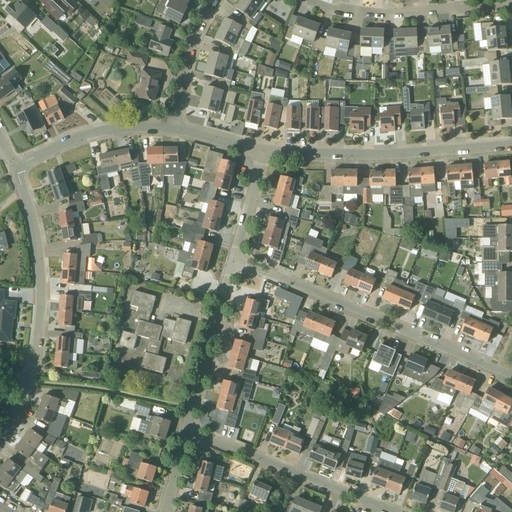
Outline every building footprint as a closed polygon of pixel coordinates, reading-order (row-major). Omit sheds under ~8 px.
[(78,6),(71,0),(62,0),(62,1),(61,0),(40,0),(40,1),(47,8),(45,10),(55,18),(59,14),(62,16),(66,11),(70,15),(78,6)] [(180,25),(188,9),(186,8),(190,2),(186,0),(162,0),(160,5),(169,9),(165,17),(180,25)] [(245,15),(241,21),(252,27),(254,28),(263,15),(257,11),(258,11),(242,0),(236,9),(245,15)] [(242,0),(258,11),(264,2),(268,5),(271,0),(242,0)] [(24,6),(19,2),(14,8),(11,5),(6,11),(9,14),(10,15),(5,21),(20,34),(26,29),(23,26),(27,20),(31,23),(36,17),(28,10),(28,9),(24,5),(24,6)] [(51,33),(57,27),(47,17),(40,24),(51,33)] [(303,40),(309,22),(299,18),(295,29),(289,26),(285,38),(291,41),(293,36),(303,40)] [(238,26),(225,19),(220,29),(244,41),(249,32),(252,27),(241,21),(238,26)] [(318,51),(322,39),(316,37),(320,26),(309,22),(303,40),(313,44),(312,49),(318,51)] [(482,41),(487,41),(506,39),(505,28),(494,29),(493,23),(481,24),(481,30),(482,41)] [(168,40),(172,31),(159,26),(156,36),(155,35),(149,50),(168,57),(173,42),(168,40)] [(0,40),(8,37),(6,34),(8,32),(8,31),(9,30),(6,27),(0,31),(0,40)] [(451,38),(450,27),(439,28),(441,47),(441,56),(453,55),(453,51),(458,50),(457,38),(451,38)] [(424,54),(430,53),(430,48),(441,47),(439,28),(427,29),(429,41),(423,41),(424,54)] [(223,50),(235,54),(238,55),(244,41),(220,29),(215,40),(225,45),(223,50)] [(336,50),(340,32),(329,30),(327,40),(322,39),(318,51),(324,53),(325,48),(336,50)] [(372,49),(373,30),(361,30),(361,47),(355,46),(353,58),(360,59),(360,49),(372,49)] [(389,55),(389,42),(383,42),(384,31),(373,30),(372,49),(383,49),(383,55),(389,55)] [(417,41),(416,30),(405,31),(406,49),(417,49),(417,54),(424,54),(423,41),(417,41)] [(406,49),(405,31),(394,31),(394,42),(389,42),(389,55),(395,55),(395,50),(406,49)] [(353,58),(355,46),(349,45),(351,34),(340,32),(336,50),(347,53),(347,58),(353,58)] [(281,43),(272,39),(269,48),(278,52),(281,43)] [(484,59),(497,57),(496,51),(507,50),(506,39),(487,41),(488,52),(483,52),(484,59)] [(37,51),(33,47),(28,53),(31,56),(37,51)] [(235,54),(223,50),(221,56),(210,53),(207,64),(226,69),(229,58),(233,60),(235,54)] [(145,66),(147,57),(129,53),(127,62),(145,66)] [(508,62),(497,63),(497,57),(484,59),(478,59),(468,60),(468,67),(490,65),(491,75),(509,73),(508,62)] [(230,88),(231,82),(223,79),(226,69),(207,64),(205,75),(219,79),(218,85),(230,88)] [(259,65),(257,74),(271,77),(273,69),(259,65)] [(66,85),(71,79),(59,69),(54,75),(66,85)] [(0,101),(14,91),(15,91),(12,87),(21,79),(14,70),(0,80),(0,101)] [(157,94),(161,74),(143,71),(141,78),(143,78),(139,99),(154,102),(156,94),(157,94)] [(509,73),(491,75),(492,86),(481,87),(477,88),(477,94),(485,93),(498,92),(497,86),(510,85),(509,73)] [(83,82),(80,90),(86,96),(91,90),(90,86),(83,82)] [(228,94),(230,88),(218,85),(216,90),(205,87),(202,98),(221,103),(223,92),(228,94)] [(71,107),(77,100),(63,88),(57,95),(71,107)] [(269,104),(271,91),(265,89),(264,95),(252,93),(245,124),(258,126),(261,116),(266,117),(269,104)] [(498,98),(498,92),(485,93),(486,99),(491,99),(492,110),(511,108),(510,97),(498,98)] [(81,101),(86,96),(82,93),(77,98),(81,101)] [(228,105),(221,103),(202,98),(199,109),(210,112),(208,118),(221,121),(222,116),(225,116),(228,105)] [(52,109),(47,100),(39,104),(43,113),(49,126),(64,119),(58,106),(52,109)] [(307,108),(307,102),(300,101),(300,107),(287,107),(287,108),(287,121),(287,130),(300,131),(300,120),(306,121),(307,108)] [(441,129),(455,128),(454,120),(461,120),(459,102),(446,103),(447,109),(440,109),(441,129)] [(287,121),(287,108),(282,107),(269,104),(266,117),(264,127),(277,130),(279,120),(287,121)] [(411,131),(425,130),(424,123),(431,122),(429,104),(416,105),(417,111),(410,112),(411,131)] [(47,131),(36,108),(17,117),(21,125),(23,131),(26,130),(28,135),(40,130),(42,133),(47,131)] [(325,121),(325,108),(320,108),(307,108),(306,121),(306,131),(319,132),(319,121),(325,121)] [(344,122),(345,109),(339,109),(325,108),(325,121),(325,132),(338,132),(338,122),(344,122)] [(381,133),(395,132),(395,126),(401,125),(400,108),(387,109),(387,114),(380,115),(381,133)] [(489,127),(501,126),(501,120),(511,119),(511,108),(492,110),(493,121),(488,121),(489,127)] [(370,127),(371,109),(358,109),(358,115),(350,114),(350,132),(364,133),(364,127),(370,127)] [(163,176),(162,164),(163,164),(163,149),(148,150),(148,164),(149,164),(149,172),(139,173),(140,181),(140,182),(142,188),(143,188),(150,188),(149,177),(163,176)] [(178,164),(178,149),(163,149),(163,164),(162,164),(163,176),(174,176),(174,187),(181,187),(183,179),(187,163),(178,164)] [(132,183),(133,183),(140,181),(139,173),(138,168),(139,168),(138,153),(130,155),(129,150),(114,153),(118,172),(129,169),(132,183)] [(232,179),(236,165),(222,161),(223,155),(209,152),(204,171),(232,179)] [(118,172),(114,153),(100,156),(102,169),(109,167),(111,173),(118,172)] [(511,186),(510,162),(496,163),(498,179),(506,178),(507,186),(511,186)] [(491,180),(498,179),(496,163),(484,164),(486,188),(492,187),(491,180)] [(74,165),(65,167),(67,175),(76,172),(74,165)] [(461,190),(474,189),(472,165),(458,167),(461,190)] [(443,198),(456,197),(455,191),(461,190),(458,167),(446,168),(447,185),(441,186),(443,198)] [(436,193),(434,169),(421,170),(422,186),(423,194),(430,193),(436,193)] [(52,187),(64,183),(59,170),(47,174),(52,187)] [(423,194),(422,186),(421,170),(408,171),(410,194),(402,195),(403,205),(403,214),(404,224),(404,231),(411,230),(411,224),(413,224),(413,207),(414,207),(414,198),(423,198),(423,194)] [(228,192),(232,179),(204,171),(201,181),(209,183),(208,186),(203,185),(201,192),(215,196),(217,189),(228,192)] [(344,195),(344,171),(331,171),(331,187),(323,187),(318,203),(331,203),(331,195),(344,195)] [(357,196),(357,172),(344,171),(344,195),(357,196)] [(390,205),(403,205),(402,195),(396,195),(396,171),(383,172),(383,188),(390,187),(390,196),(390,205)] [(364,204),(372,204),(372,196),(383,196),(383,188),(383,172),(370,172),(370,189),(363,189),(364,204)] [(102,192),(110,190),(107,174),(98,176),(99,179),(102,192)] [(301,187),(303,179),(294,176),(292,181),(281,178),(277,191),(292,195),(295,185),(301,187)] [(359,178),(358,187),(369,188),(370,179),(359,178)] [(57,202),(69,198),(64,183),(52,187),(57,202)] [(298,219),(300,211),(296,210),(300,197),(292,195),(277,191),(273,205),(285,208),(283,215),(298,219)] [(198,202),(209,205),(206,215),(221,219),(224,206),(213,203),(215,196),(201,192),(198,202)] [(76,203),(83,202),(81,195),(81,193),(74,194),(75,201),(69,202),(70,205),(76,204),(76,203)] [(85,211),(83,202),(76,203),(76,204),(70,205),(70,208),(76,207),(78,213),(85,211)] [(501,217),(504,217),(511,216),(511,206),(500,207),(501,217)] [(73,219),(72,212),(59,214),(62,228),(82,225),(81,218),(73,219)] [(184,225),(182,230),(185,231),(204,236),(206,229),(217,233),(221,219),(206,215),(199,213),(197,223),(194,222),(193,227),(184,225)] [(295,229),(298,219),(283,215),(281,222),(270,218),(266,232),(287,238),(281,236),(283,226),(295,229)] [(182,230),(184,225),(173,222),(171,227),(182,230)] [(97,234),(83,236),(82,225),(62,228),(64,243),(76,240),(82,239),(83,246),(91,245),(102,243),(101,235),(97,236),(97,234)] [(490,231),(499,231),(499,239),(511,239),(511,226),(490,226),(490,231)] [(209,260),(213,246),(202,243),(204,236),(185,231),(182,241),(191,244),(188,254),(209,260)] [(280,263),(283,253),(287,238),(266,232),(262,245),(274,248),(271,260),(280,263)] [(324,259),(328,250),(322,248),(324,243),(308,237),(305,244),(301,253),(310,257),(305,268),(318,273),(324,259)] [(490,264),(499,264),(499,252),(511,252),(511,239),(499,239),(490,239),(490,247),(482,247),(482,262),(490,264)] [(415,245),(403,240),(400,247),(412,252),(415,245)] [(353,272),(358,260),(360,256),(353,253),(356,246),(353,244),(345,263),(342,270),(349,273),(344,284),(357,289),(363,276),(353,272)] [(90,258),(91,245),(83,246),(76,247),(75,256),(62,255),(61,262),(64,262),(63,270),(85,271),(86,257),(90,258)] [(450,253),(442,251),(439,260),(448,263),(450,253)] [(206,273),(209,260),(188,254),(181,252),(178,263),(185,265),(182,278),(192,280),(195,270),(206,273)] [(333,263),(324,259),(318,273),(331,278),(335,268),(342,270),(345,263),(335,259),(333,263)] [(511,274),(502,274),(502,270),(502,264),(499,264),(490,264),(482,262),(482,274),(492,274),(492,288),(499,288),(511,287),(511,274)] [(381,287),(388,270),(384,268),(380,278),(374,276),(372,280),(363,276),(357,289),(370,295),(374,284),(381,287)] [(91,293),(92,287),(84,286),(85,271),(63,270),(62,284),(69,285),(68,291),(91,293)] [(396,306),(405,284),(395,280),(398,274),(388,270),(381,287),(387,289),(383,300),(396,306)] [(152,274),(150,280),(158,282),(160,276),(152,274)] [(423,296),(428,283),(423,281),(421,285),(417,283),(414,290),(405,286),(405,284),(396,306),(409,311),(413,300),(420,303),(423,296)] [(511,302),(511,287),(499,288),(492,288),(492,299),(492,313),(502,313),(502,302),(511,302)] [(13,318),(15,303),(2,302),(3,292),(0,291),(0,341),(9,342),(11,329),(11,321),(11,318),(13,318)] [(91,301),(91,293),(68,291),(68,297),(61,296),(60,311),(72,312),(73,299),(91,301)] [(149,339),(147,344),(141,368),(163,374),(167,359),(157,357),(160,347),(163,338),(171,340),(186,345),(192,323),(177,318),(176,322),(164,319),(162,327),(148,323),(151,312),(152,312),(156,298),(134,291),(130,306),(138,308),(135,320),(138,321),(135,335),(123,332),(119,346),(134,350),(137,336),(149,339)] [(435,322),(441,308),(431,304),(433,300),(423,296),(420,303),(427,306),(422,316),(435,322)] [(258,318),(259,312),(261,308),(267,310),(269,302),(260,299),(258,303),(247,300),(243,314),(258,318)] [(481,317),(483,313),(467,306),(465,311),(481,317)] [(462,312),(452,308),(450,312),(441,308),(435,322),(448,327),(452,316),(459,319),(462,312)] [(74,333),(74,327),(71,327),(72,312),(60,311),(59,326),(65,327),(65,333),(74,333)] [(474,338),(480,324),(470,320),(472,316),(462,312),(459,319),(465,322),(461,333),(474,338)] [(314,339),(322,318),(309,313),(305,324),(296,320),(290,335),(295,337),(297,332),(314,339)] [(265,341),(267,331),(255,328),(258,318),(243,314),(239,327),(251,330),(249,337),(265,341)] [(319,369),(321,370),(327,372),(336,351),(335,351),(336,348),(330,346),(334,337),(330,335),(332,330),(335,324),(322,318),(314,339),(310,347),(326,353),(319,369)] [(496,334),(500,325),(493,322),(490,328),(480,324),(474,338),(487,343),(491,332),(496,334)] [(367,337),(352,331),(350,336),(343,333),(336,348),(335,351),(336,351),(346,355),(350,348),(361,353),(367,337)] [(83,334),(74,333),(65,333),(64,339),(58,338),(56,353),(69,354),(70,339),(82,340),(83,334)] [(262,352),(265,341),(249,337),(247,344),(236,341),(232,354),(247,359),(249,348),(262,352)] [(389,351),(389,349),(380,345),(377,354),(375,353),(371,362),(388,369),(386,375),(393,378),(393,377),(402,356),(395,354),(389,351)] [(76,369),(77,362),(68,362),(69,354),(56,353),(55,368),(67,369),(68,368),(76,369)] [(237,378),(253,382),(255,377),(257,372),(250,370),(253,360),(247,359),(232,354),(228,368),(239,371),(237,378)] [(418,382),(427,362),(411,355),(406,368),(414,372),(411,379),(418,382)] [(285,360),(283,368),(290,370),(292,362),(285,360)] [(323,380),(327,372),(321,370),(318,378),(323,380)] [(457,391),(462,377),(449,371),(445,382),(437,379),(429,389),(440,393),(437,401),(450,406),(453,398),(456,391),(457,391)] [(471,409),(474,403),(477,396),(471,393),(475,382),(462,377),(457,391),(466,395),(464,399),(461,406),(462,407),(470,410),(470,409),(471,409)] [(250,396),(254,383),(253,382),(237,378),(236,385),(224,382),(221,395),(241,401),(244,394),(250,396)] [(387,388),(382,386),(379,392),(384,394),(387,388)] [(495,409),(502,395),(489,389),(484,399),(477,396),(474,403),(471,409),(480,414),(485,404),(495,409)] [(76,403),(79,392),(63,390),(59,401),(44,395),(40,407),(55,413),(58,406),(65,409),(68,401),(76,403)] [(234,429),(239,411),(241,401),(221,395),(217,409),(228,412),(225,426),(234,429)] [(507,428),(511,423),(511,414),(508,412),(511,405),(511,400),(502,395),(495,409),(502,413),(497,423),(507,428)] [(385,416),(399,405),(384,398),(378,413),(385,416)] [(121,399),(119,406),(128,409),(130,402),(121,399)] [(149,414),(151,406),(137,402),(135,409),(149,414)] [(278,422),(285,406),(279,403),(272,419),(278,422)] [(59,438),(65,422),(53,418),(55,413),(40,407),(36,419),(51,424),(48,432),(59,438)] [(257,407),(255,414),(265,416),(267,409),(257,407)] [(393,410),(390,415),(398,420),(401,415),(393,410)] [(147,416),(145,422),(141,421),(138,432),(165,440),(170,423),(155,418),(155,419),(147,416)] [(311,439),(319,421),(317,420),(313,419),(306,437),(311,439)] [(317,441),(324,423),(319,421),(311,439),(317,441)] [(284,449),(293,428),(285,425),(282,431),(276,429),(270,443),(284,449)] [(301,430),(293,427),(293,428),(284,449),(299,455),(305,440),(298,437),(301,430)] [(346,454),(354,430),(348,427),(343,439),(345,440),(341,451),(346,454)] [(43,439),(30,430),(22,440),(36,450),(41,444),(46,448),(49,445),(52,446),(57,438),(59,439),(59,438),(48,432),(43,439)] [(369,437),(365,452),(374,454),(378,439),(369,437)] [(39,475),(42,469),(35,463),(41,454),(36,450),(22,440),(15,450),(27,459),(24,464),(39,475)] [(57,440),(54,445),(61,450),(65,444),(57,440)] [(322,465),(330,444),(322,441),(320,448),(315,446),(309,459),(322,465)] [(335,470),(341,456),(336,455),(339,448),(330,444),(322,465),(335,470)] [(361,479),(367,458),(367,457),(356,454),(357,447),(353,446),(345,475),(361,479)] [(385,489),(394,465),(379,459),(382,450),(376,449),(372,463),(378,465),(376,469),(371,483),(385,489)] [(20,469),(8,460),(1,470),(21,484),(28,475),(40,484),(44,478),(39,475),(24,464),(20,469)] [(152,483),(156,468),(142,464),(129,460),(127,468),(140,471),(137,479),(152,483)] [(217,481),(220,467),(202,462),(198,476),(210,479),(217,481)] [(441,463),(437,475),(436,475),(428,472),(423,470),(416,486),(411,499),(426,504),(432,488),(439,491),(446,472),(448,466),(441,463)] [(449,464),(448,466),(446,472),(439,491),(445,493),(445,495),(439,510),(445,511),(454,511),(460,499),(465,485),(465,484),(451,479),(456,467),(449,464)] [(400,494),(405,480),(398,477),(402,467),(394,465),(385,489),(400,494)] [(21,484),(1,470),(0,470),(0,484),(6,489),(13,494),(20,484),(20,485),(21,484)] [(213,495),(207,494),(210,479),(198,476),(194,491),(200,492),(198,500),(211,504),(213,495)] [(53,500),(61,481),(55,478),(52,485),(52,484),(45,503),(31,492),(26,501),(36,507),(36,508),(41,511),(41,510),(43,511),(43,510),(49,511),(48,511),(66,511),(69,506),(68,506),(71,498),(64,496),(61,503),(53,500)] [(267,502),(272,489),(255,482),(250,495),(267,502)] [(144,508),(149,493),(122,485),(120,493),(129,496),(128,498),(131,499),(130,503),(144,508)] [(465,485),(460,499),(464,500),(475,489),(465,485)] [(482,487),(469,502),(480,506),(477,511),(489,511),(493,503),(492,501),(484,498),(489,493),(482,487)] [(109,493),(107,502),(120,506),(122,500),(117,499),(118,496),(109,493)] [(85,511),(89,499),(78,497),(74,511),(85,511)] [(305,511),(309,504),(296,498),(290,511),(305,511)] [(244,511),(249,502),(242,499),(236,511),(244,511)] [(493,503),(489,511),(511,511),(496,499),(493,503)] [(207,511),(208,511),(211,504),(198,500),(196,508),(190,507),(188,511),(201,511),(202,511),(207,511)]
